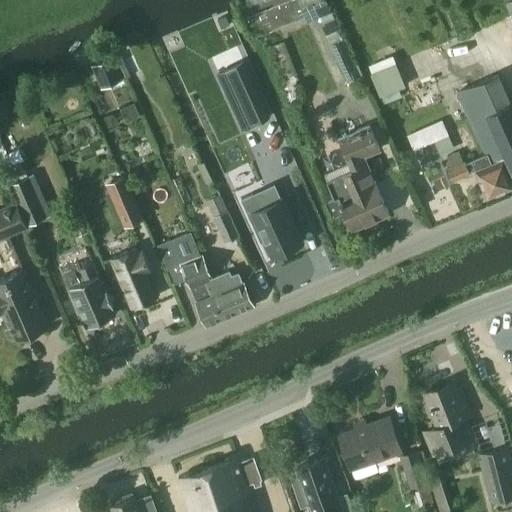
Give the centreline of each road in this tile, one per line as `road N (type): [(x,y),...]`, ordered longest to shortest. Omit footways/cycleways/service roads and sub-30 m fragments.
road 1 (tertiary): [(3,511),(511,293)]
road 2 (unclassified): [(0,412),(284,304),(511,203)]
